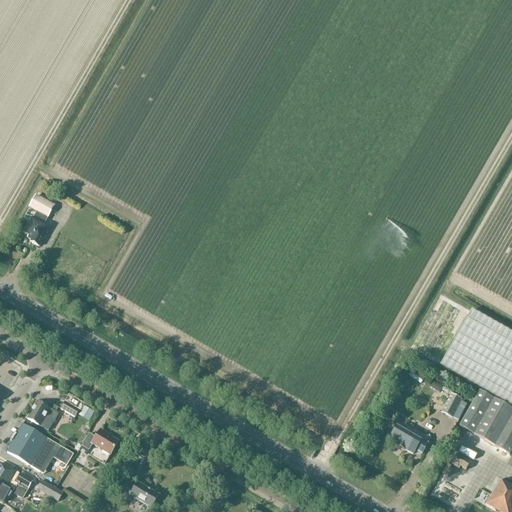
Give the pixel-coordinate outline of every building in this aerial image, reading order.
[(37,213),(48,218),(54,208),(36,197),(29,209),(37,213)] [(44,225),(48,218),(37,213),(33,220),(32,219),(23,235),(28,237),(27,239),(31,241),(30,243),(39,248),(49,229),(44,225)] [(511,334),(471,311),(440,367),(511,407),(511,334)] [(510,455),(511,451),(511,409),(480,391),(460,427),(510,455)] [(451,395),(441,414),(452,420),(456,412),(462,414),(466,405),(461,402),(462,401),(451,395)] [(45,407),(37,402),(27,420),(40,427),(48,432),(58,415),(55,413),(58,409),(51,404),(48,409),(45,407)] [(61,411),(74,419),(79,412),(65,404),(61,411)] [(90,421),(94,414),(83,408),(79,415),(90,421)] [(374,417),(371,422),(378,425),(380,420),(374,417)] [(73,456),(60,448),(23,426),(6,453),(43,475),(57,484),(73,456)] [(389,441),(413,455),(415,451),(422,455),(428,444),(421,440),(420,442),(396,428),(389,441)] [(93,446),(110,457),(119,443),(108,437),(109,436),(101,431),(96,439),(89,435),(82,447),(89,452),(93,446)] [(22,500),(32,483),(20,475),(15,474),(0,465),(0,503),(0,504),(2,505),(2,504),(4,505),(6,503),(4,502),(9,492),(22,500)] [(37,491),(48,497),(58,503),(64,493),(43,481),(37,491)] [(511,511),(511,486),(508,484),(508,485),(500,481),(486,505),(495,510),(495,511),(511,511)] [(138,484),(135,488),(126,483),(119,495),(134,504),(136,501),(151,510),(159,497),(138,484)]
